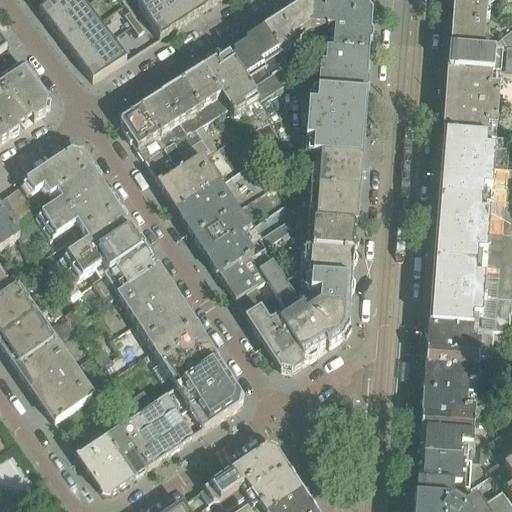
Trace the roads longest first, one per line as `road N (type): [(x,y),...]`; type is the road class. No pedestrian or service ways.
road 1 (residential): [(387,350),(413,0)]
road 2 (residential): [(277,416),(84,124)]
road 3 (residential): [(84,124),(278,0)]
road 4 (residential): [(277,416),(134,511)]
road 5 (residential): [(84,124),(0,8)]
road 6 (residential): [(77,511),(0,401)]
road 7 (residential): [(387,350),(277,416)]
